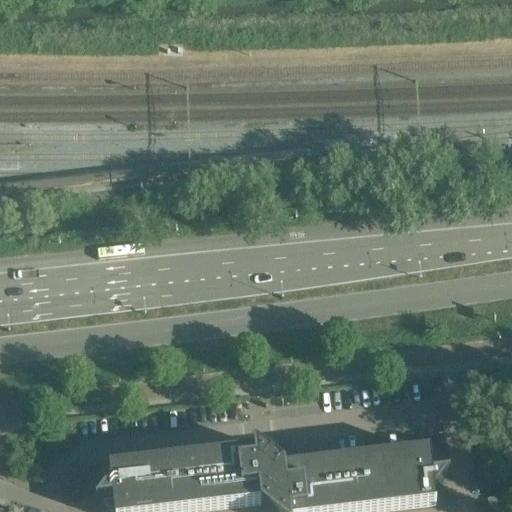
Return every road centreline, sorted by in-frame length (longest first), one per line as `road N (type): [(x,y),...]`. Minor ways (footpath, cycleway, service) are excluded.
road 1 (unclassified): [(0,419),(53,403),(511,351)]
road 2 (secondary): [(0,345),(511,285)]
road 3 (secondary): [(511,236),(0,293)]
